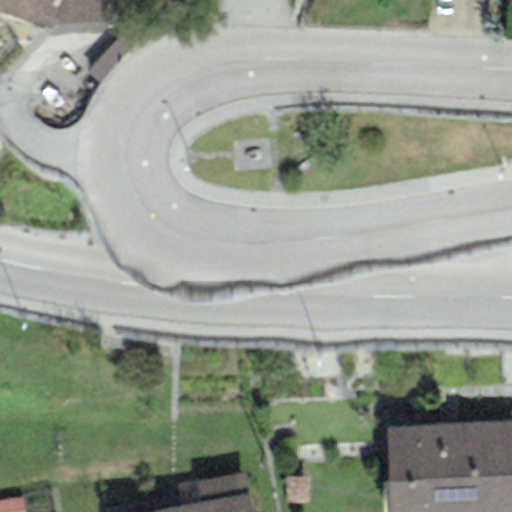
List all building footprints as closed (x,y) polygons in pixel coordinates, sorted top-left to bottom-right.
[(57,0),(3,0),(1,9),(51,24),(57,0)] [(113,0),(57,0),(51,24),(102,38),(113,0)] [(511,511),(511,423),(384,429),(388,511),(511,511)] [(249,511),(241,472),(177,485),(181,506),(153,511),(249,511)] [(23,511),(22,499),(0,502),(0,511),(23,511)]
